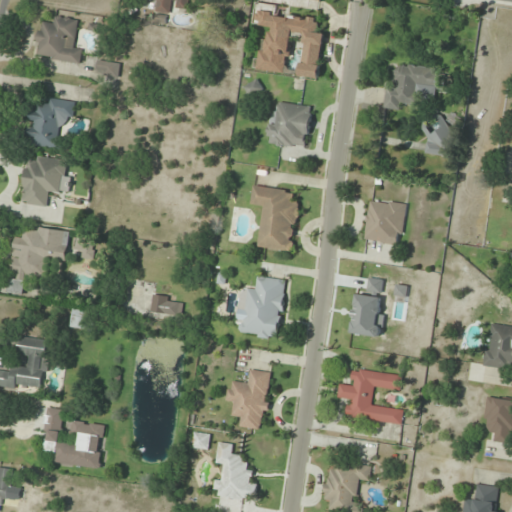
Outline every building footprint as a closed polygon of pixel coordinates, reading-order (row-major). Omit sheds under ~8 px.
[(158,0),(157,13),(171,14),(172,8),(189,9),(189,0),(158,0)] [(287,73),(291,35),(305,37),(301,77),(320,79),(325,33),(318,32),(319,19),(277,15),(278,5),(257,3),(255,25),(271,27),(270,40),(260,39),(257,70),(287,73)] [(40,24),(35,57),(82,63),(84,46),(74,45),(78,19),(52,15),(50,25),(40,24)] [(98,74),(118,74),(118,61),(98,61),(98,74)] [(385,109),(402,110),(403,105),(415,106),(416,96),(435,98),(436,90),(444,91),(446,76),(437,75),(437,68),(396,64),(394,88),(387,87),(385,109)] [(262,90),(259,81),(246,87),(250,95),(262,90)] [(61,149),(64,120),(74,121),(76,101),(50,99),(49,104),(33,103),(28,146),(61,149)] [(313,107),(281,103),(278,125),(268,123),(265,144),(308,149),(313,107)] [(429,132),(428,153),(446,154),(447,133),(429,132)] [(72,171),(65,170),(65,159),(36,157),(35,166),(25,165),(22,205),(49,207),(50,194),(70,195),(72,171)] [(294,191),(254,185),(251,206),(263,207),(257,247),(295,253),(302,202),(292,201),(294,191)] [(369,198),(363,241),(401,247),(408,204),(369,198)] [(66,264),(71,231),(25,225),(24,236),(15,235),(10,275),(51,280),(53,262),(66,264)] [(75,249),(83,249),(83,258),(94,258),(94,239),(75,239),(75,249)] [(288,280),(259,276),(258,287),(247,285),(239,335),(280,341),(288,280)] [(8,294),(25,294),(25,279),(8,279),(8,294)] [(151,310),(178,317),(182,301),(155,294),(151,310)] [(89,328),(90,315),(72,314),(71,327),(89,328)] [(484,366),(511,369),(511,326),(488,324),(484,366)] [(50,340),(18,337),(16,355),(28,356),(27,369),(0,366),(0,384),(46,389),(50,340)] [(404,424),(405,408),(373,405),(375,388),(401,391),(403,374),(353,369),(351,386),(340,385),(339,398),(349,399),(347,418),(404,424)] [(274,373),(253,370),(251,381),(230,378),(227,401),(235,402),(233,417),(242,418),(241,427),(266,430),(274,373)] [(484,428),(493,429),(492,441),(511,443),(511,399),(487,397),(484,428)] [(65,409),(47,408),(43,451),(54,453),(53,464),(101,469),(106,424),(73,421),(71,441),(61,440),(65,409)] [(193,448),(209,450),(211,434),(195,432),(193,448)] [(257,502),(259,483),(247,482),(250,456),(236,454),(237,444),(219,442),(216,463),(225,464),(224,480),(215,478),(213,496),(257,502)] [(373,466),(336,463),(335,472),(327,471),(324,502),(331,502),(330,511),(363,511),(365,503),(358,502),(360,481),(372,481),(373,466)] [(14,469),(0,467),(0,499),(10,501),(14,469)] [(499,511),(501,486),(477,484),(476,501),(464,500),(463,511),(499,511)]
